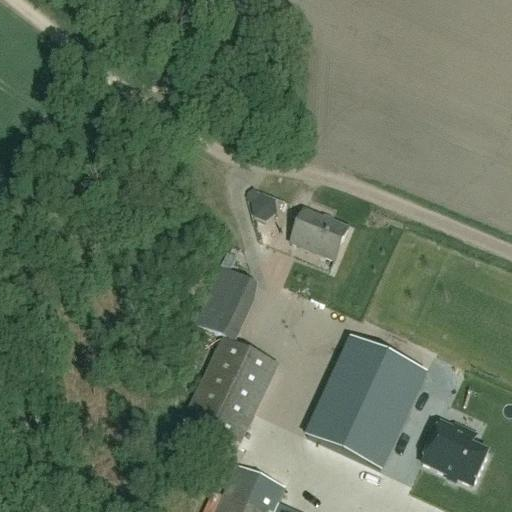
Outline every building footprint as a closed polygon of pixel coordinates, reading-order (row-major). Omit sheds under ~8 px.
[(178,201),(178,196),(152,192),(149,210),(175,214),(176,210),(180,211),(181,202),(178,201)] [(349,233),(305,214),(291,248),(335,266),(349,233)] [(228,274),(202,330),(228,343),(249,298),(256,301),(261,290),(228,274)] [(278,370),(224,343),(186,423),(240,449),(278,370)] [(308,442),(380,476),(426,378),(353,344),(308,442)] [(489,459),(471,451),(476,441),(456,432),(455,435),(441,428),(423,468),(473,492),(489,459)] [(219,511),(276,511),(285,493),(239,472),(227,497),(219,511)]
